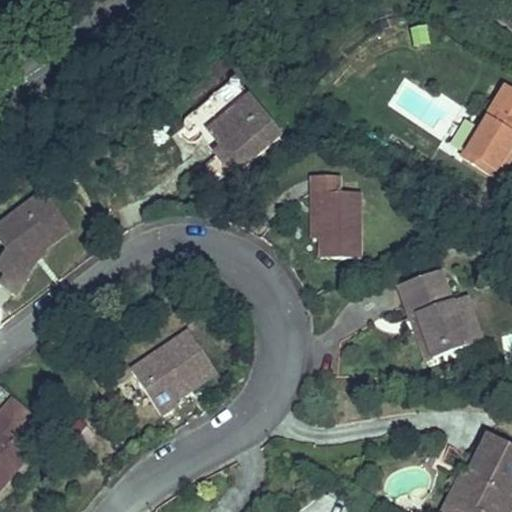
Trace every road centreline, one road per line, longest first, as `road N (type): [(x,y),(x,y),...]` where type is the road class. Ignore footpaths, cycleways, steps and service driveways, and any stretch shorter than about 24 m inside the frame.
road 1 (residential): [(119,511),(265,402),(286,343),(264,276),(217,241),(179,240),(139,253),(0,355)]
road 2 (secondary): [(0,86),(128,0)]
